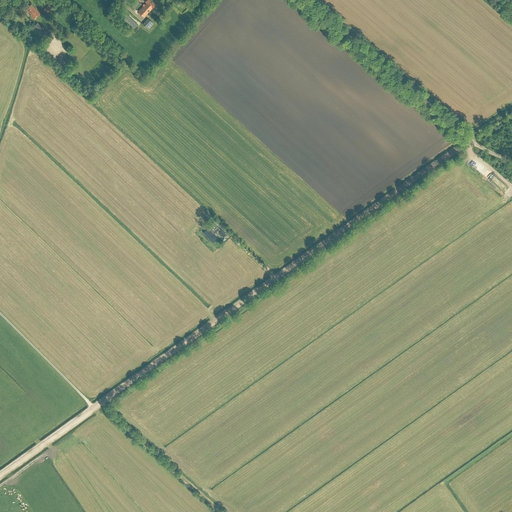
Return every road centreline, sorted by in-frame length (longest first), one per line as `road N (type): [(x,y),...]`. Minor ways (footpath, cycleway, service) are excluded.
road 1 (track): [(101,403),(470,139)]
road 2 (unclassified): [(511,161),(476,144),(306,0)]
road 3 (track): [(0,475),(101,403)]
